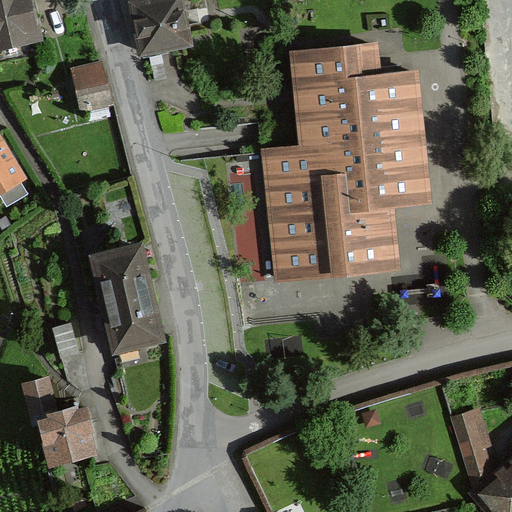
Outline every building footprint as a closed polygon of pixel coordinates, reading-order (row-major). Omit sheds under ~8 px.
[(0,0),(0,49),(54,35),(44,0),(0,0)] [(180,0),(142,0),(132,3),(144,52),(190,41),(180,0)] [(304,144),(260,149),(274,276),(398,263),(391,202),(430,198),(416,72),(379,76),(376,45),(295,54),(304,144)] [(101,63),(71,69),(80,112),(110,105),(101,63)] [(28,174),(0,127),(0,192),(6,203),(28,191),(21,178),(28,174)] [(117,351),(165,338),(139,243),(91,256),(117,351)] [(46,380),(25,384),(32,417),(42,415),(52,463),(97,454),(87,406),(53,413),(46,380)] [(452,420),(475,494),(493,478),(473,414),(452,420)] [(511,511),(511,463),(493,478),(475,494),(489,511),(511,511)] [(131,511),(127,502),(104,511),(131,511)]
